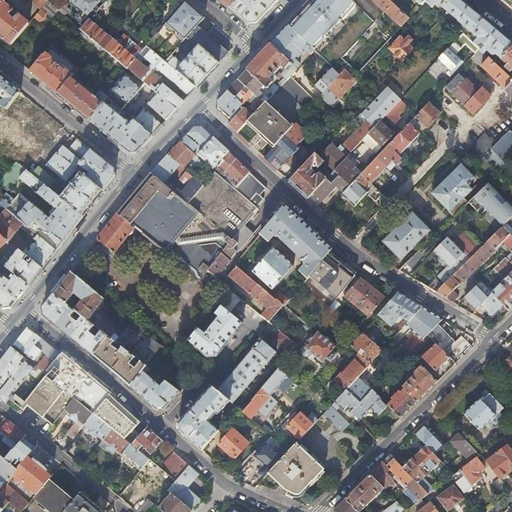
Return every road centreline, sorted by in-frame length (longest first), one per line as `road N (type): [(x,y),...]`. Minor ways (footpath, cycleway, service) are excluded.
road 1 (residential): [(198,106),(368,267),(492,339)]
road 2 (residential): [(24,311),(221,482)]
road 3 (residential): [(492,339),(319,511)]
road 4 (secondary): [(24,311),(132,173)]
road 5 (residential): [(132,173),(0,61)]
road 6 (residential): [(125,511),(0,410)]
